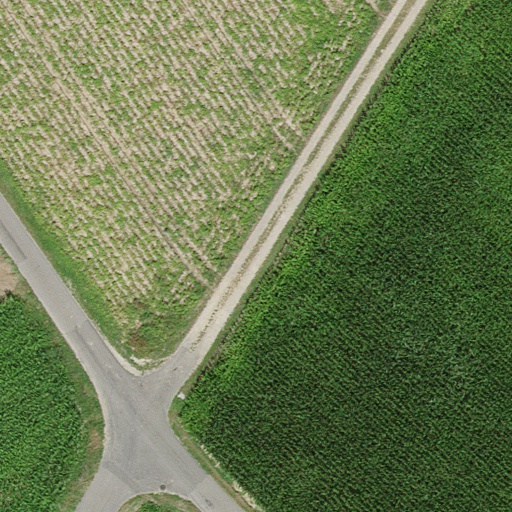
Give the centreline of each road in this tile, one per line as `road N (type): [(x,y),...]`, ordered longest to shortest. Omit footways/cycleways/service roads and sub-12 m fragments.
road 1 (track): [(413,0),(138,429)]
road 2 (unclassified): [(138,429),(0,224)]
